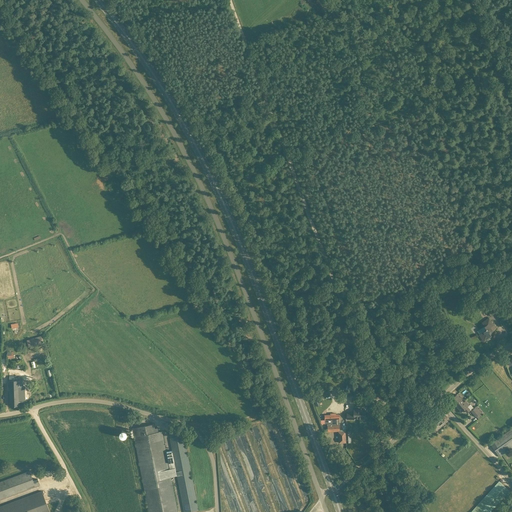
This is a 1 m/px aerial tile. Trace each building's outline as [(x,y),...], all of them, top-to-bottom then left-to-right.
[(490,303),(485,307),(486,310),(487,311),(485,311),(487,314),(489,313),(491,317),(497,313),(493,307),(492,306),(490,303)] [(484,326),(479,330),(481,333),(479,334),(484,341),(491,336),(489,333),(493,331),(493,330),(496,328),(493,325),(488,318),(481,322),(484,326)] [(42,336),(29,340),(31,346),(44,342),(42,336)] [(25,402),(24,386),(19,386),(19,380),(9,380),(10,406),(19,406),(19,402),(25,402)] [(455,405),(461,400),(456,394),(450,399),(455,405)] [(465,401),(463,402),(461,400),(455,405),(461,412),(464,410),(467,413),(470,410),(467,407),(469,405),(465,401)] [(476,417),(480,414),(481,412),(476,406),(471,411),(476,417)] [(347,413),(347,419),(354,419),(354,418),(361,418),(361,420),(367,420),(367,414),(365,414),(365,410),(359,410),(359,409),(355,409),(355,410),(354,410),(354,413),(347,413)] [(325,415),(325,420),(325,423),(328,423),(328,426),(328,431),(339,430),(339,425),(337,425),(337,419),(339,419),(339,414),(336,415),(336,414),(336,413),(332,414),(332,415),(325,415)] [(438,423),(439,425),(442,423),(440,421),(442,419),(438,414),(432,420),(436,425),(438,423)] [(418,439),(430,428),(426,423),(414,434),(418,439)] [(177,511),(170,476),(177,475),(183,511),(188,511),(198,510),(193,485),(194,484),(193,483),(184,436),(170,438),(175,465),(174,465),(172,453),(167,454),(169,466),(168,466),(162,431),(158,432),(157,428),(155,428),(154,424),(132,428),(136,444),(135,444),(135,447),(136,447),(139,463),(138,463),(139,466),(139,465),(142,479),(141,480),(142,482),(145,497),(145,500),(146,500),(148,511),(147,511),(177,511)] [(511,428),(494,441),(490,444),(499,457),(511,447),(511,428)] [(0,481),(0,498),(40,484),(37,477),(33,479),(30,471),(0,481)] [(499,481),(470,511),(489,511),(509,491),(499,481)] [(0,505),(0,511),(49,511),(41,490),(0,505)]
